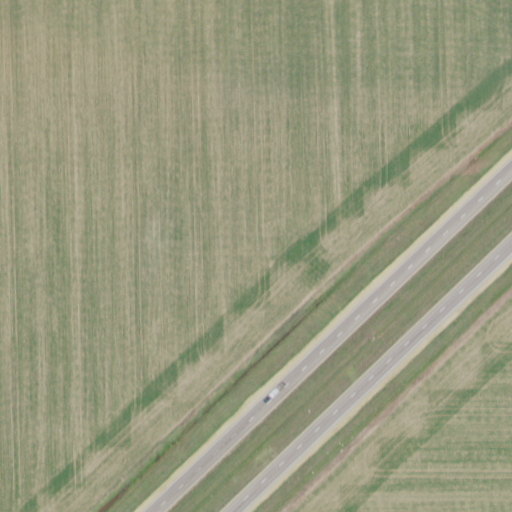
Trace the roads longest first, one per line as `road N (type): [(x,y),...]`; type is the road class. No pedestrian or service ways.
road 1 (trunk): [(511,162),(148,511)]
road 2 (trunk): [(233,511),(511,241)]
